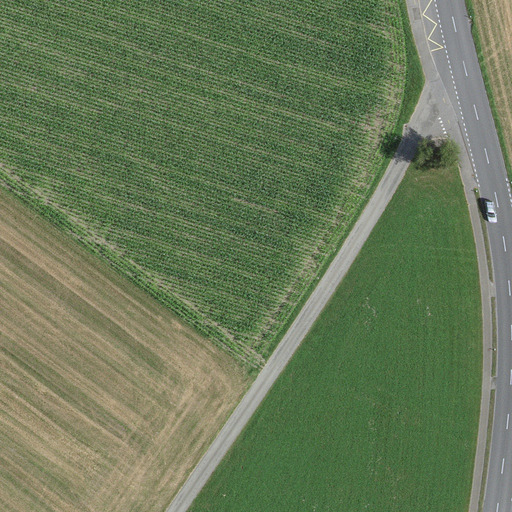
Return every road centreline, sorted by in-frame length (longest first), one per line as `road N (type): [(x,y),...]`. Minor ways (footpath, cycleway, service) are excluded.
road 1 (unclassified): [(174,511),(360,234),(432,100),(468,80)]
road 2 (tertiary): [(511,331),(505,240),(468,80)]
road 3 (tertiary): [(496,511),(511,353)]
